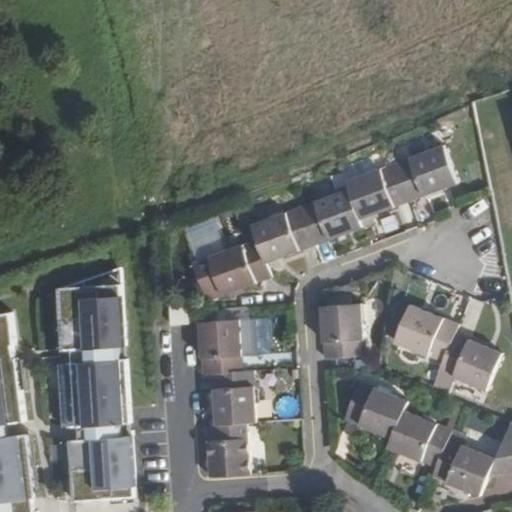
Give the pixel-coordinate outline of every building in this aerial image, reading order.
[(446,145),(397,163),(411,201),(460,183),(446,145)] [(397,163),(348,182),(351,189),(362,219),(411,201),(397,163)] [(302,207),(316,245),(365,227),(362,219),(351,189),(302,207)] [(259,239),(268,262),(316,245),(302,207),(254,225),(259,239)] [(214,215),(185,225),(199,261),(227,251),(214,215)] [(196,263),(207,293),(224,287),(226,294),(273,277),(268,262),(259,239),(227,251),(199,261),(196,263)] [(122,269),(64,290),(69,354),(78,355),(78,366),(69,367),(73,430),(82,431),(83,443),(74,444),(79,506),(141,502),(122,269)] [(207,293),(210,300),(226,294),(224,287),(207,293)] [(190,302),(171,303),(173,324),(192,323),(190,302)] [(364,303),(324,305),(327,358),(367,356),(364,303)] [(460,324),(412,304),(397,341),(445,362),(457,333),(460,324)] [(40,511),(14,316),(0,318),(0,511),(40,511)] [(242,319),(202,322),(205,374),(216,373),(245,371),(242,319)] [(505,353),(457,333),(445,362),(434,389),(449,395),(457,376),(490,390),(505,353)] [(245,371),(216,373),(219,424),(249,422),(259,421),(255,370),(245,371)] [(410,400),(362,381),(347,418),(395,438),(406,410),(410,400)] [(280,417),(301,414),(299,396),(278,399),(280,417)] [(454,429),(406,410),(395,438),(391,447),(438,467),(450,438),(454,429)] [(219,424),(209,425),(213,477),(253,474),(249,422),(219,424)] [(511,426),(499,459),(450,438),(438,467),(435,476),(483,496),(491,475),(511,471),(511,426)]
